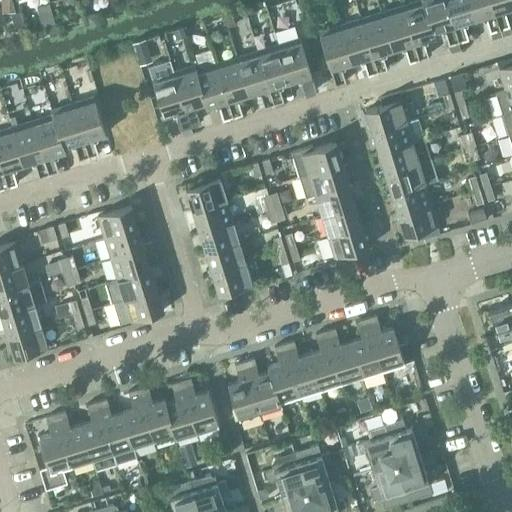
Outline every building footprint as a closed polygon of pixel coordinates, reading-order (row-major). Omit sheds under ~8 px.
[(422,0),(417,0),(402,5),(418,58),(428,55),(423,39),(435,35),(433,30),(432,31),(422,0)] [(422,0),(432,31),(433,30),(443,27),(448,44),(458,41),(445,0),(422,0)] [(467,0),(445,0),(458,41),(468,37),(463,21),(474,18),(467,0)] [(490,0),(467,0),(474,18),(484,15),(489,31),(499,28),(490,0)] [(511,0),(490,0),(499,28),(509,25),(504,9),(511,6),(511,0)] [(402,5),(381,11),(392,48),(403,45),(408,61),(418,58),(402,5)] [(381,11),(360,18),(377,71),(387,68),(382,52),(392,48),(381,11)] [(360,18),(340,24),(351,61),(362,58),(367,74),(377,71),(360,18)] [(351,61),(340,24),(318,31),(335,84),(345,80),(340,64),(351,61)] [(299,37),(277,43),(289,80),(300,77),(305,93),(316,90),(299,37)] [(277,43),(257,50),(273,103),(283,100),(278,84),(289,80),(277,43)] [(257,50),(236,56),(248,93),(259,90),(264,106),(266,110),(275,107),(273,103),(257,50)] [(236,56),(216,63),(232,116),(242,113),(237,97),(248,93),(236,56)] [(216,63),(196,69),(195,69),(205,101),(204,102),(205,106),(217,103),(222,119),(232,116),(216,63)] [(511,63),(498,68),(505,90),(511,87),(511,63)] [(195,64),(173,71),(189,124),(199,121),(194,105),(204,102),(205,101),(195,69),(196,69),(195,64)] [(189,124),(173,71),(151,77),(163,114),(175,111),(180,127),(189,124)] [(454,91),(458,104),(464,102),(460,89),(454,91)] [(365,109),(372,131),(406,120),(397,92),(379,97),(381,104),(365,109)] [(442,95),(446,108),(453,106),(449,93),(442,95)] [(93,96),(72,102),(88,155),(98,152),(93,136),(105,133),(93,96)] [(50,109),(51,114),(53,113),(63,146),(64,145),(73,142),(78,158),(79,158),(82,167),(91,164),(88,155),(72,102),(50,109)] [(464,102),(458,104),(462,118),(469,115),(464,102)] [(453,106),(446,108),(450,121),(457,119),(453,106)] [(53,113),(51,114),(32,120),(48,173),(58,170),(53,153),(65,150),(64,145),(63,146),(53,113)] [(378,152),(412,141),(424,137),(417,117),(406,120),(372,131),(378,152)] [(32,120),(11,126),(23,163),(34,160),(38,176),(48,173),(32,120)] [(11,126),(0,129),(0,162),(7,185),(17,182),(12,166),(23,163),(11,126)] [(471,131),(464,133),(468,146),(475,144),(471,131)] [(457,135),(461,148),(468,146),(464,133),(457,135)] [(299,176),(308,173),(342,163),(335,141),(313,148),(312,145),(291,151),(299,176)] [(378,152),(385,172),(419,162),(412,141),(378,152)] [(475,144),(468,146),(472,160),(479,157),(475,144)] [(468,146),(461,148),(465,162),(472,160),(468,146)] [(262,160),(266,173),(272,171),(268,158),(262,160)] [(385,172),(391,193),(425,182),(425,183),(437,180),(430,158),(419,162),(385,172)] [(250,164),(254,177),(261,175),(257,162),(250,164)] [(308,173),(314,194),(348,183),(342,163),(308,173)] [(479,173),(483,187),(490,185),(486,171),(479,173)] [(468,177),(472,190),(479,188),(474,175),(468,177)] [(185,188),(192,209),(226,199),(219,177),(185,188)] [(391,193),(397,213),(431,203),(425,183),(425,182),(391,193)] [(314,194),(321,215),(355,204),(348,183),(314,194)] [(490,185),(483,187),(487,200),(494,198),(490,185)] [(479,188),(472,190),(476,203),(483,201),(479,188)] [(277,191),(269,193),(273,207),(280,204),(277,191)] [(263,195),(267,209),(273,207),(269,193),(263,195)] [(192,209),(199,230),(232,219),(226,199),(192,209)] [(431,203),(397,213),(404,235),(438,225),(431,203)] [(280,204),(273,207),(278,220),(285,218),(280,204)] [(321,215),(327,235),(361,225),(355,204),(321,215)] [(97,215),(104,237),(138,226),(131,205),(97,215)] [(273,207),(267,209),(271,222),(278,220),(273,207)] [(199,230),(205,250),(239,240),(232,219),(199,230)] [(57,223),(61,236),(68,234),(64,221),(57,223)] [(46,227),(50,240),(56,238),(52,225),(46,227)] [(361,225),(327,235),(334,257),(368,246),(361,225)] [(104,237),(110,257),(144,247),(138,226),(104,237)] [(285,234),(289,247),(295,245),(291,232),(285,234)] [(273,237),(277,251),(284,249),(280,235),(273,237)] [(0,245),(0,268),(22,262),(15,240),(0,245)] [(205,250),(211,271),(245,261),(239,240),(205,250)] [(295,245),(289,247),(293,260),(299,258),(295,245)] [(110,257),(116,278),(150,267),(144,247),(110,257)] [(284,249),(277,251),(281,264),(288,262),(284,249)] [(72,255),(65,257),(69,270),(76,268),(72,255)] [(58,259),(62,272),(69,270),(65,257),(58,259)] [(245,261),(211,271),(218,293),(252,282),(245,261)] [(0,268),(0,291),(28,283),(22,262),(0,268)] [(116,278),(123,299),(157,288),(150,267),(116,278)] [(76,268),(69,270),(73,283),(80,281),(76,268)] [(69,270),(62,272),(66,285),(73,283),(69,270)] [(0,312),(0,314),(34,303),(46,300),(40,279),(28,283),(0,291),(0,312)] [(157,288),(123,299),(129,320),(163,310),(157,288)] [(80,297),(84,311),(91,308),(87,295),(80,297)] [(69,301),(73,314),(79,312),(75,299),(69,301)] [(0,314),(7,334),(41,324),(34,303),(0,314)] [(511,339),(511,310),(510,303),(488,310),(499,344),(511,339)] [(91,308),(84,311),(88,324),(95,322),(91,308)] [(79,312),(73,314),(77,327),(84,325),(79,312)] [(376,314),(366,317),(382,370),(404,363),(393,326),(381,330),(376,314)] [(361,336),(351,339),(362,376),(382,370),(366,317),(356,320),(361,336)] [(41,324),(7,334),(14,356),(48,346),(41,324)] [(335,327),(325,330),(341,383),(362,376),(351,339),(340,343),(335,327)] [(320,349),(309,352),(321,389),(341,383),(325,330),(315,333),(320,349)] [(293,339),(284,342),(300,395),(321,389),(309,352),(298,356),(293,339)] [(267,365),(268,370),(269,370),(279,402),(281,401),(300,395),(284,342),(274,345),(279,362),(267,365)] [(253,357),(243,360),(260,413),(282,406),(281,401),(279,402),(269,370),(268,370),(258,373),(253,357)] [(260,413),(243,360),(234,363),(239,379),(227,383),(239,419),(260,413)] [(190,376),(180,379),(197,432),(218,426),(207,389),(195,392),(190,376)] [(176,398),(166,401),(165,402),(175,434),(174,435),(175,439),(197,432),(180,379),(170,382),(176,398)] [(147,385),(138,387),(154,441),(174,435),(175,434),(165,402),(166,401),(165,397),(152,401),(147,385)] [(133,407),(122,410),(134,447),(154,441),(138,387),(128,391),(133,407)] [(106,397),(96,400),(116,463),(137,456),(134,447),(122,410),(111,413),(106,397)] [(81,423),(92,460),(95,469),(116,463),(96,400),(87,403),(92,419),(81,423)] [(65,410),(55,413),(72,466),(92,460),(81,423),(70,426),(65,410)] [(72,466),(55,413),(45,416),(50,432),(39,436),(48,466),(40,468),(45,484),(48,486),(63,482),(64,478),(62,469),(72,466)] [(402,418),(384,423),(396,461),(420,454),(414,436),(422,434),(419,423),(405,427),(402,418)] [(366,451),(372,469),(396,461),(384,423),(367,429),(370,438),(349,445),(352,455),(366,451)] [(182,444),(189,464),(196,461),(190,441),(182,444)] [(317,444),(294,451),(297,461),(305,489),(329,482),(324,464),(332,462),(329,451),(320,454),(317,444)] [(276,479),(282,497),(305,489),(297,461),(294,451),(274,457),(271,463),(273,468),(265,471),(268,481),(276,479)] [(420,454),(396,461),(408,500),(431,493),(428,483),(436,480),(433,470),(425,472),(420,454)] [(396,461),(372,469),(378,487),(370,489),(373,500),(381,497),(382,503),(388,506),(408,500),(396,461)] [(190,479),(199,511),(219,511),(225,510),(220,492),(228,490),(225,479),(217,482),(215,476),(210,473),(190,479)] [(172,507),(173,511),(199,511),(190,479),(170,485),(167,490),(169,496),(161,499),(164,509),(172,507)] [(329,482),(305,489),(312,511),(338,511),(338,510),(346,508),(343,498),(335,500),(329,482)] [(312,511),(305,489),(282,497),(286,511),(312,511)] [(112,503),(92,509),(93,511),(127,511),(127,509),(119,511),(117,506),(112,503)]
